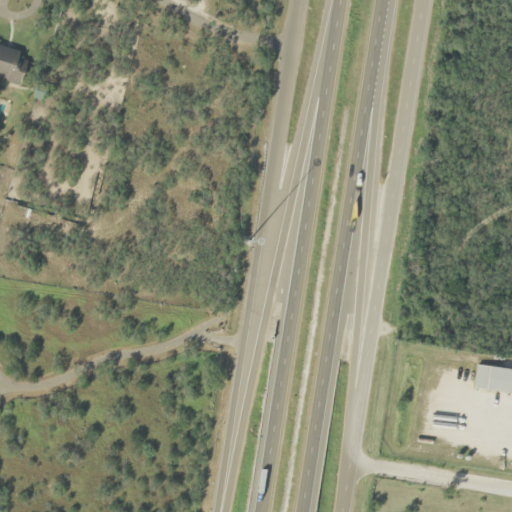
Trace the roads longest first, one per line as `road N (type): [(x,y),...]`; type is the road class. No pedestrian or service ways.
road 1 (motorway): [(334,0),(226,511)]
road 2 (motorway): [(341,0),(261,511)]
road 3 (motorway): [(306,511),(384,0)]
road 4 (secondary): [(297,0),(222,511)]
road 5 (secondary): [(342,484),(418,0)]
road 6 (motorway): [(342,484),(387,0)]
road 7 (residential): [(511,489),(345,463)]
road 8 (residential): [(160,0),(205,23),(292,40)]
